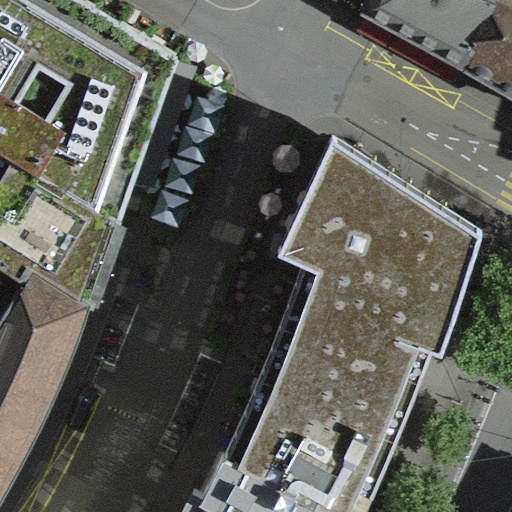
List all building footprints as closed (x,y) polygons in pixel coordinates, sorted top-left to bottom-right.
[(0,0),(0,156),(114,225),(126,192),(173,60),(70,0),(0,0)] [(365,0),(363,13),(403,35),(462,68),(491,3),(488,1),(488,0),(365,0)] [(491,3),(462,68),(511,95),(511,0),(488,0),(488,1),(491,3)] [(328,138),(274,253),(299,264),(282,306),(220,457),(320,511),(359,511),(386,449),(427,350),(437,354),(477,234),(328,138)] [(0,266),(21,281),(29,268),(86,304),(114,225),(0,156),(0,266)] [(0,490),(13,464),(66,359),(86,304),(29,268),(21,281),(0,266),(0,490)] [(320,511),(220,457),(201,497),(191,492),(179,511),(320,511)]
